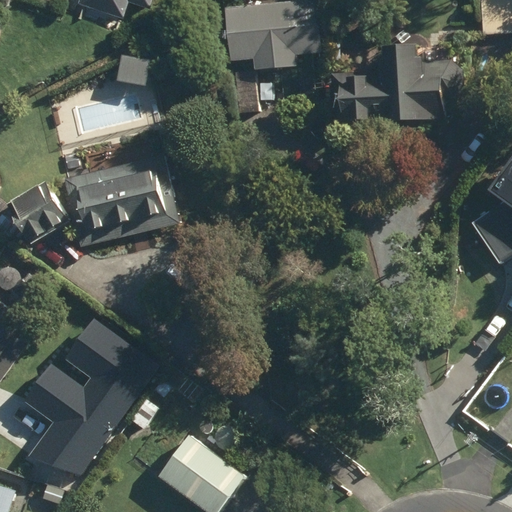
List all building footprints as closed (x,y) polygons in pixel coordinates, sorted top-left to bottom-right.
[(136,2),(157,9),(160,0),(86,0),(86,4),(130,19),(136,2)] [(313,0),(297,0),(220,6),(225,60),(250,58),(250,69),(294,66),(293,54),(318,52),(313,0)] [(511,33),(511,0),(478,0),(480,35),(511,33)] [(377,71),(338,72),(339,79),(329,79),(331,127),(391,125),(391,129),(418,128),(418,124),(445,123),(445,99),(451,99),(462,87),(462,71),(449,59),(419,60),(419,55),(411,55),(410,43),(377,44),(377,71)] [(157,59),(131,56),(127,81),(154,85),(157,59)] [(266,106),(265,73),(243,74),(246,137),(277,136),(276,106),(266,106)] [(177,75),(158,82),(164,97),(183,89),(177,75)] [(64,156),(66,168),(78,166),(76,153),(64,156)] [(163,157),(62,179),(77,245),(177,222),(163,157)] [(480,223),(508,263),(511,260),(511,164),(494,188),(511,201),(480,223)] [(7,201),(1,204),(26,245),(67,220),(42,180),(33,186),(31,184),(6,199),(7,201)] [(0,375),(36,326),(0,299),(0,375)] [(511,336),(511,305),(487,339),(502,350),(511,336)] [(29,456),(81,476),(161,366),(94,317),(63,360),(90,379),(84,387),(51,363),(23,401),(53,423),(29,456)] [(144,399),(130,417),(145,428),(158,409),(144,399)] [(249,435),(213,413),(200,434),(236,456),(249,435)] [(199,434),(169,475),(220,511),(228,511),(256,475),(199,434)] [(0,511),(5,511),(13,491),(0,486),(0,511)]
